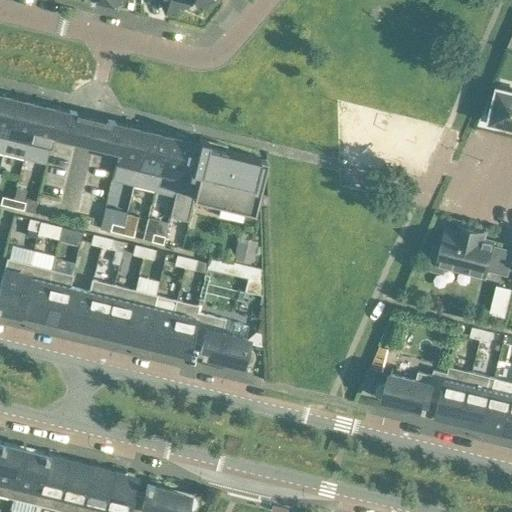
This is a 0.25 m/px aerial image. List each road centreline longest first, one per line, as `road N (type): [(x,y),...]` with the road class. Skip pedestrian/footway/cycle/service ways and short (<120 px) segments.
road 1 (tertiary): [(511,470),(90,365)]
road 2 (tertiary): [(75,425),(429,511)]
road 3 (residential): [(0,11),(198,59),(227,48),(268,0)]
